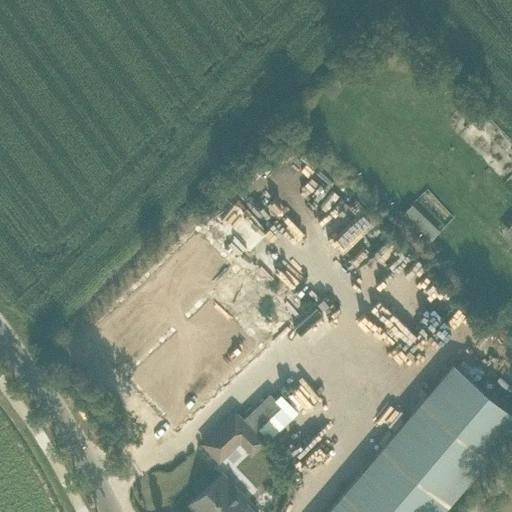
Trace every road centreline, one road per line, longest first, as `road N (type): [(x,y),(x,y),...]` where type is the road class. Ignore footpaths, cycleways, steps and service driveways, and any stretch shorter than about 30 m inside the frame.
road 1 (unknown): [(104,501),(277,356),(342,286)]
road 2 (tertiary): [(110,511),(0,337)]
